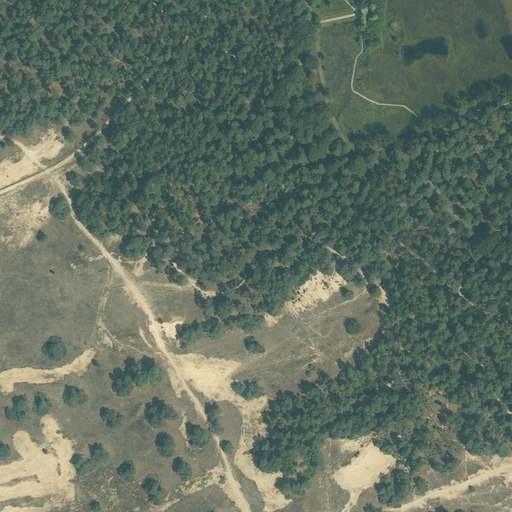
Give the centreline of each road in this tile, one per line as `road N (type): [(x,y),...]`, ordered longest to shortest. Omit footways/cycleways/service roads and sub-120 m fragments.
road 1 (unknown): [(0,137),(22,146),(56,183),(143,306),(248,511)]
road 2 (unknown): [(511,323),(451,291),(390,237),(444,192),(431,179),(447,133),(511,107)]
road 3 (unclassified): [(511,249),(460,222),(424,180),(371,162),(337,126),(305,0)]
road 4 (unknown): [(367,511),(511,469)]
